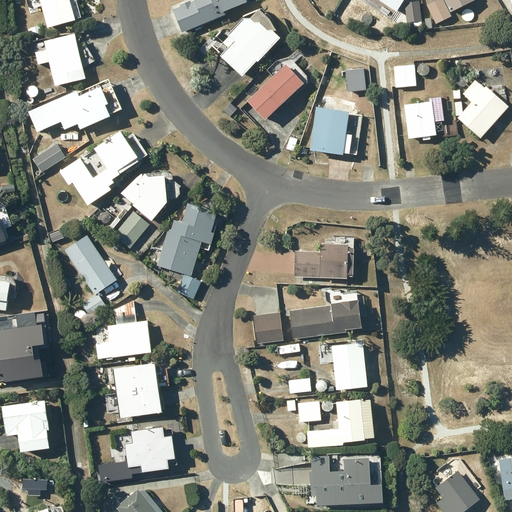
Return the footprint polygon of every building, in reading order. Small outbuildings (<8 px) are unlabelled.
[(69,0),(40,0),(47,25),(74,17),(69,0)] [(203,0),(209,15),(233,6),(230,0),(203,0)] [(381,0),(396,9),(402,0),(381,0)] [(443,0),(433,0),(426,4),(435,22),(451,15),(443,0)] [(445,0),(450,10),(471,0),(445,0)] [(174,9),(183,30),(202,22),(193,1),(174,9)] [(222,27),(211,38),(211,43),(242,73),(257,58),(258,59),(280,36),(272,28),(268,28),(263,23),(269,17),(259,6),(250,15),(244,15),(230,30),(227,27),(222,27)] [(352,14),(341,8),(337,15),(348,21),(352,14)] [(370,24),(381,29),(383,23),(372,19),(370,24)] [(39,24),(29,27),(31,34),(41,31),(39,24)] [(74,32),(44,39),(46,48),(35,51),(37,62),(49,60),(54,84),(85,76),(74,32)] [(285,62),(247,98),(265,117),(303,81),(285,62)] [(415,63),(393,64),(395,86),(416,85),(415,63)] [(345,69),(347,90),(365,89),(364,67),(345,69)] [(472,100),(457,116),(480,136),(508,104),(486,84),(484,86),(475,77),(462,92),(472,100)] [(110,113),(109,112),(121,107),(108,78),(77,91),(76,87),(27,108),(37,130),(61,119),(64,127),(78,121),(80,126),(110,113)] [(441,95),(429,96),(430,100),(404,103),(408,137),(422,135),(423,138),(430,138),(430,134),(436,133),(436,129),(442,128),(441,119),(444,119),(441,95)] [(345,131),(349,109),(316,104),(310,147),(342,152),(343,150),(349,151),(352,132),(345,131)] [(72,180),(87,203),(111,187),(109,183),(114,180),(111,176),(147,152),(133,131),(126,136),(120,128),(94,146),(107,166),(93,175),(80,156),(60,169),(68,182),(72,180)] [(290,136),(286,147),(294,149),(297,138),(290,136)] [(56,142),(33,158),(42,171),(65,155),(56,142)] [(140,168),(120,191),(151,218),(165,202),(163,174),(149,175),(140,168)] [(15,182),(0,187),(0,191),(2,197),(18,191),(15,182)] [(211,230),(216,210),(187,202),(182,220),(174,218),(171,228),(168,227),(157,264),(192,273),(199,246),(208,249),(213,231),(211,230)] [(133,210),(114,233),(130,246),(149,223),(133,210)] [(64,249),(94,293),(116,278),(87,234),(64,249)] [(353,246),(348,246),(348,242),(321,242),(321,249),(295,249),(294,275),(347,276),(347,272),(352,272),(353,246)] [(0,307),(6,309),(8,296),(16,298),(17,291),(14,290),(16,282),(11,275),(0,272),(0,307)] [(183,273),(176,290),(194,297),(201,281),(183,273)] [(98,292),(82,303),(91,315),(107,304),(98,292)] [(330,301),(331,303),(289,309),(293,337),(346,330),(345,328),(362,326),(358,298),(330,301)] [(107,324),(110,341),(96,343),(97,357),(151,350),(147,319),(136,320),(133,299),(114,307),(116,323),(107,324)] [(279,310),(253,314),(257,342),(283,338),(279,310)] [(42,313),(34,314),(35,323),(43,322),(42,313)] [(39,324),(0,329),(0,356),(8,355),(11,374),(38,370),(35,351),(42,350),(39,324)] [(362,341),(332,344),(336,388),(367,385),(362,341)] [(113,366),(119,416),(162,410),(156,361),(113,366)] [(310,377),(288,378),(290,392),(311,390),(310,377)] [(336,400),(339,426),(306,429),(308,446),(343,443),(343,440),(365,438),(365,437),(374,436),(370,397),(336,400)] [(43,422),(40,399),(0,404),(0,427),(1,436),(13,434),(16,452),(44,448),(42,430),(46,429),(45,422),(43,422)] [(319,399),(297,401),(299,421),(321,419),(319,399)] [(168,433),(137,437),(142,472),(174,468),(168,433)] [(319,485),(320,506),(388,502),(387,483),(373,483),(372,457),(346,458),(347,470),(333,471),(332,454),(313,455),(314,485),(319,485)] [(511,455),(499,458),(504,498),(511,497),(511,455)] [(104,458),(106,476),(123,474),(121,456),(104,458)] [(436,502),(443,511),(460,511),(480,497),(458,468),(435,486),(443,496),(436,502)] [(116,506),(120,511),(158,511),(138,487),(116,506)] [(48,503),(46,503),(47,507),(31,511),(63,511),(61,504),(57,506),(48,503)]
